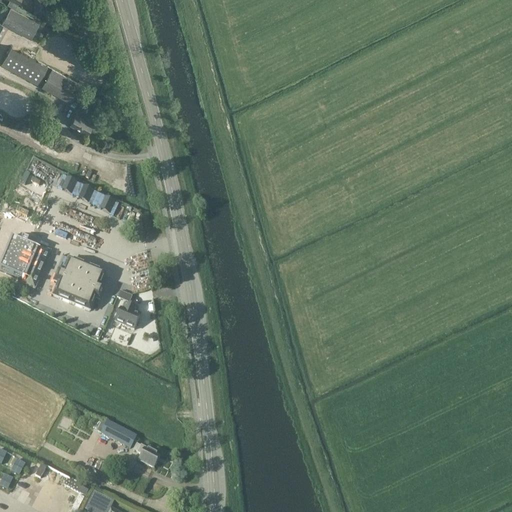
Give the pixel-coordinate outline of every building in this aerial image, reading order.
[(46,13),(46,0),(34,0),(34,12),(46,13)] [(30,38),(32,35),(38,23),(10,8),(2,23),(30,38)] [(37,85),(47,66),(11,47),(1,64),(37,85)] [(80,85),(51,69),(42,87),(70,102),(80,85)] [(88,134),(97,117),(80,107),(71,124),(88,134)] [(12,236),(0,264),(0,272),(24,283),(39,248),(30,244),(32,240),(22,236),(20,240),(12,236)] [(24,283),(23,285),(34,289),(50,252),(39,248),(24,283)] [(58,284),(53,297),(71,305),(87,268),(68,260),(63,272),(60,271),(55,283),(58,284)] [(87,268),(71,305),(90,312),(95,300),(99,301),(104,289),(100,288),(105,275),(87,268)] [(120,310),(115,322),(134,330),(139,318),(134,316),(137,310),(126,306),(123,311),(120,310)] [(131,449),(136,438),(108,424),(102,435),(131,449)] [(136,445),(133,451),(135,452),(139,454),(138,455),(141,456),(139,461),(154,469),(161,458),(148,451),(142,447),(141,448),(137,446),(136,445)] [(19,476),(25,465),(16,461),(11,471),(19,476)] [(0,483),(0,486),(8,490),(13,480),(4,475),(0,483)] [(80,487),(66,480),(63,486),(80,495),(85,497),(88,492),(80,487)] [(77,511),(84,499),(79,496),(70,511),(77,511)]
